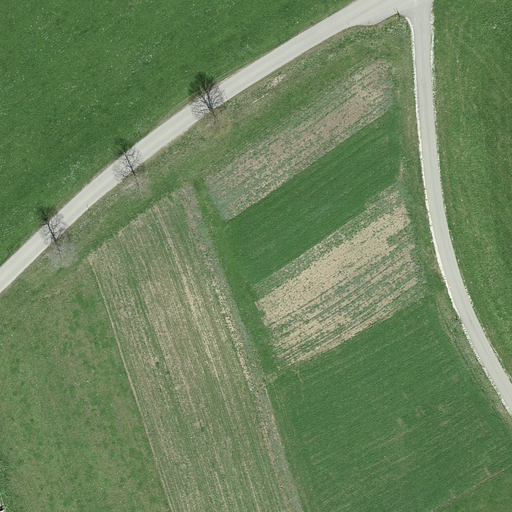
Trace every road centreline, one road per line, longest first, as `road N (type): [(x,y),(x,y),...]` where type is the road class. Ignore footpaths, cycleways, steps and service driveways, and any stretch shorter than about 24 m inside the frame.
road 1 (unclassified): [(390,0),(186,121),(74,210),(0,284)]
road 2 (unclassified): [(511,396),(451,302),(424,0)]
